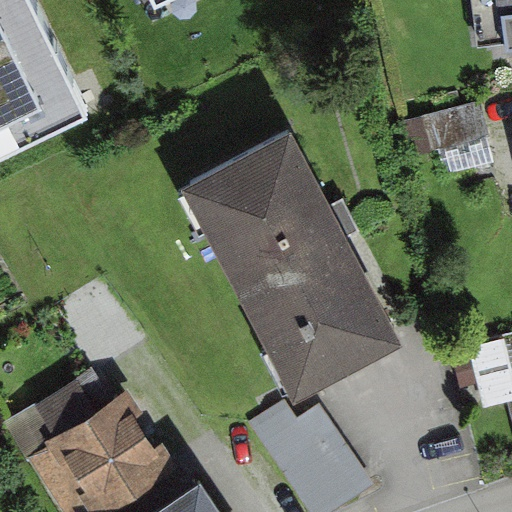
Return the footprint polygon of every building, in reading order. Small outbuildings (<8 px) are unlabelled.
[(0,0),(0,149),(85,110),(33,0),(0,0)] [(185,188),(296,396),(406,338),(295,130),(185,188)] [(131,388),(53,431),(98,511),(176,469),(131,388)] [(286,396),(249,421),(313,511),(329,511),(377,479),(320,399),(298,414),(286,396)] [(134,511),(233,511),(203,466),(134,511)]
